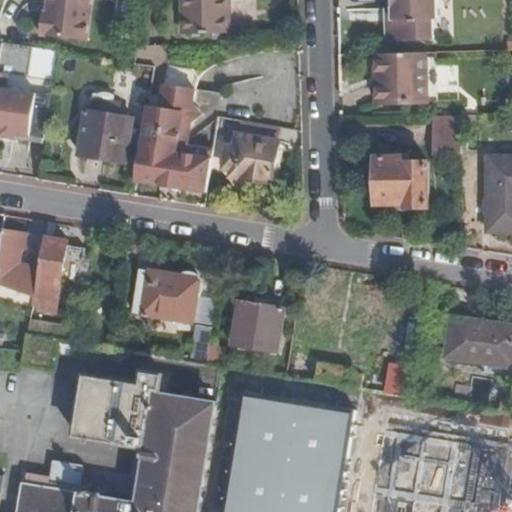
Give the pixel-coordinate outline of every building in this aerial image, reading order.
[(46,0),(45,38),(95,40),(96,0),(46,0)] [(184,0),(184,33),(230,32),(230,0),(184,0)] [(393,21),(387,21),(388,39),(396,43),(435,41),(434,21),(439,21),(437,0),(392,0),(393,10),(393,21)] [(425,53),(376,55),(377,105),(427,103),(425,53)] [(53,95),(0,86),(0,132),(2,133),(2,135),(17,137),(17,135),(46,140),(53,95)] [(86,112),(79,153),(126,161),(134,119),(119,117),(121,104),(94,99),(91,113),(86,112)] [(461,155),(461,133),(435,132),(435,155),(461,155)] [(280,142),(238,133),(235,148),(227,146),(223,168),(250,174),(250,179),(271,183),(280,142)] [(407,158),(376,157),(376,204),(406,204),(406,207),(428,207),(428,162),(407,162),(407,158)] [(511,157),(488,157),(488,231),(511,231),(511,157)] [(49,224),(47,237),(51,237),(54,234),(56,225),(49,224)] [(0,249),(0,283),(35,297),(40,274),(18,271),(23,248),(26,248),(28,235),(3,231),(0,249)] [(47,237),(40,274),(35,297),(34,302),(40,304),(39,309),(57,311),(62,279),(79,282),(85,248),(67,245),(68,240),(51,237),(47,237)] [(201,281),(141,270),(137,292),(147,294),(143,313),(193,322),(201,281)] [(241,303),(234,345),(279,353),(286,311),(241,303)] [(511,367),(511,326),(453,317),(446,357),(482,362),(511,367)] [(209,347),(213,326),(198,323),(191,361),(206,363),(209,347)] [(24,352),(23,365),(53,370),(56,353),(58,339),(29,334),(24,352)] [(58,339),(56,353),(114,363),(116,348),(107,347),(58,339)] [(224,350),(209,347),(206,363),(221,366),(224,350)] [(511,367),(482,362),(480,376),(511,379),(511,367)] [(317,365),(314,381),(361,389),(363,376),(353,374),(353,370),(317,365)] [(393,365),(388,394),(409,397),(414,368),(393,365)] [(200,511),(217,402),(162,393),(164,375),(143,371),(141,383),(87,375),(76,437),(147,448),(139,504),(77,494),(81,465),(51,460),(48,480),(47,489),(24,486),(20,511),(200,511)] [(249,390),(228,511),(343,511),(360,409),(249,390)] [(511,511),(511,420),(368,396),(349,511),(511,511)]
